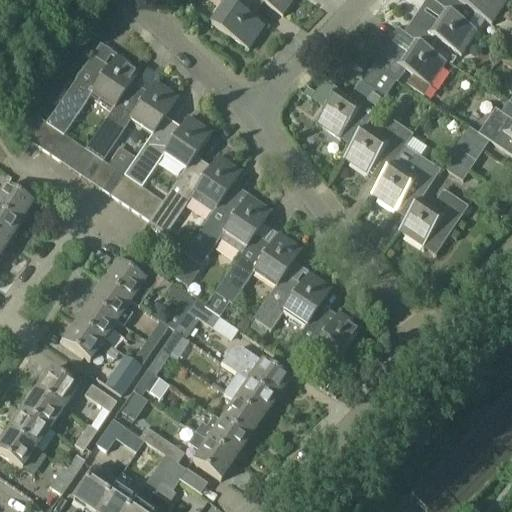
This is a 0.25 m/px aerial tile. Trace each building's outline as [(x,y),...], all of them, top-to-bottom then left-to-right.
[(263,5),(256,0),(219,0),(226,4),(210,27),(248,53),(264,29),(252,21),(263,5)] [(256,0),(263,5),(282,18),(294,0),(256,0)] [(458,21),(434,4),(428,0),(427,0),(404,34),(429,51),(436,41),(460,57),(477,32),(459,20),(458,21)] [(436,0),(434,4),(458,21),(459,20),(467,9),(491,26),(508,1),(506,0),(436,0)] [(429,51),(404,34),(398,30),(373,67),(396,83),(397,84),(406,72),(430,89),(447,63),(429,51)] [(339,63),(352,48),(335,33),(322,49),(339,63)] [(91,57),(45,124),(53,129),(63,136),(91,96),(112,110),(131,84),(139,72),(116,57),(108,68),(91,57)] [(351,149),(361,135),(396,83),(373,67),(372,66),(349,99),(338,91),(315,124),(350,148),(351,149)] [(131,84),(85,151),(92,156),(102,163),(130,122),(152,136),(163,119),(178,98),(155,83),(147,95),(131,84)] [(308,90),(304,97),(311,102),(315,96),(308,90)] [(511,121),(496,111),(479,135),(470,129),(463,139),(482,153),(489,142),(511,158),(511,121)] [(29,142),(43,122),(33,116),(19,136),(29,142)] [(184,172),(193,159),(210,134),(187,118),(179,130),(163,119),(152,136),(123,178),(132,184),(141,190),(163,157),(184,172)] [(379,186),(389,172),(413,136),(388,119),(372,142),(361,135),(351,149),(350,148),(342,160),(378,185),(379,186)] [(53,129),(45,124),(43,122),(29,142),(39,149),(53,129)] [(49,156),(63,136),(53,129),(39,149),(49,156)] [(73,143),(63,137),(63,136),(49,156),(59,163),(73,143)] [(476,163),(482,153),(463,139),(456,150),(476,163)] [(69,170),(83,150),(73,143),(59,163),(69,170)] [(116,147),(107,161),(122,171),(131,157),(116,147)] [(92,156),(85,151),(83,150),(69,170),(79,177),(92,156)] [(468,173),(476,163),(456,150),(449,160),(468,173)] [(407,221),(416,208),(441,172),(416,155),(399,179),(389,172),(379,186),(378,185),(371,196),(406,221),(407,221)] [(102,163),(92,156),(79,177),(89,183),(102,163)] [(213,211),(231,186),(239,174),(216,158),(208,169),(193,159),(184,172),(162,204),(149,224),(147,227),(164,238),(193,197),(213,211)] [(463,182),(468,173),(449,160),(443,169),(463,182)] [(99,190),(112,170),(102,163),(89,183),(99,190)] [(109,197),(122,177),(112,170),(99,190),(109,197)] [(119,204),(132,184),(123,178),(122,177),(109,197),(119,204)] [(142,191),(141,190),(132,184),(119,204),(129,211),(142,191)] [(243,251),(254,236),(269,213),(246,197),(231,186),(213,211),(182,257),(200,269),(222,237),(243,251)] [(0,216),(18,228),(31,207),(2,188),(0,191),(0,216)] [(139,217),(152,197),(142,191),(129,211),(139,217)] [(407,221),(406,221),(399,232),(434,257),(468,208),(444,191),(427,215),(416,208),(407,221)] [(149,224),(162,204),(152,197),(139,217),(149,224)] [(18,228),(0,216),(0,244),(5,248),(18,228)] [(254,236),(243,251),(230,271),(203,310),(220,322),(231,308),(253,275),(274,289),(284,275),(300,250),(278,235),(270,247),(254,236)] [(183,260),(171,277),(187,289),(199,271),(183,260)] [(101,285),(129,305),(143,284),(115,265),(101,285)] [(304,328),(314,315),(331,290),(308,274),(299,286),(284,275),(274,289),(252,321),(270,333),(284,314),(304,328)] [(125,311),(129,305),(101,285),(88,305),(116,324),(123,328),(131,316),(125,311)] [(193,304),(193,303),(171,287),(164,297),(187,313),(193,304)] [(220,322),(203,310),(193,304),(187,313),(179,324),(188,330),(195,319),(214,332),(220,322)] [(102,344),(116,324),(88,305),(74,324),(102,344)] [(314,315),(304,328),(282,360),(300,372),(313,352),(334,367),(360,329),(337,313),(329,325),(314,315)] [(88,364),(102,344),(74,324),(60,345),(88,364)] [(145,344),(153,350),(167,330),(159,325),(145,344)] [(160,354),(168,360),(182,340),(173,334),(164,347),(160,354)] [(139,370),(153,350),(145,344),(131,364),(139,370)] [(259,364),(241,352),(235,352),(228,357),(222,366),(246,383),(274,402),(287,383),(259,364)] [(154,380),(168,360),(160,354),(146,374),(154,380)] [(123,360),(105,387),(120,398),(138,370),(123,360)] [(34,391),(63,411),(76,391),(47,371),(34,391)] [(166,388),(154,380),(146,374),(137,387),(145,392),(158,401),(166,388)] [(260,423),(274,402),(246,383),(232,403),(260,423)] [(109,415),(116,405),(90,389),(84,398),(109,415)] [(49,431),(63,411),(34,391),(20,411),(49,431)] [(247,442),(260,423),(232,403),(219,423),(247,442)] [(35,450),(49,431),(20,411),(6,431),(35,450)] [(102,411),(91,429),(96,433),(109,415),(102,411)] [(136,411),(130,420),(141,429),(148,420),(136,411)] [(106,455),(123,430),(113,422),(95,448),(106,455)] [(233,462),(247,442),(219,423),(212,433),(201,426),(194,436),(233,462)] [(83,454),(96,435),(96,434),(88,428),(74,448),(83,454)] [(0,457),(21,472),(35,450),(6,431),(0,439),(0,457)] [(177,465),(183,455),(146,431),(140,441),(177,465)] [(219,483),(233,462),(194,436),(186,447),(197,455),(191,463),(219,483)] [(66,472),(74,477),(83,463),(75,458),(66,472)] [(158,469),(179,483),(188,489),(194,480),(164,460),(158,469)] [(74,477),(66,472),(62,469),(49,490),(61,497),(74,477)] [(173,492),(179,483),(158,469),(144,489),(153,496),(161,484),(173,492)] [(87,511),(97,511),(114,487),(93,473),(73,502),(87,511)] [(128,511),(136,502),(114,487),(97,511),(128,511)] [(203,499),(226,510),(230,500),(207,490),(203,499)] [(151,511),(136,502),(128,511),(151,511)]
